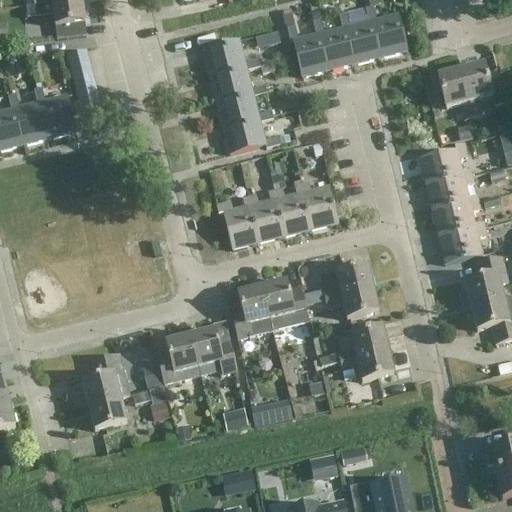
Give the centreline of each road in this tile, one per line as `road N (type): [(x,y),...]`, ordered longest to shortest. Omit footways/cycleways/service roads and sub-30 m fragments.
road 1 (residential): [(187,282),(117,0)]
road 2 (residential): [(455,511),(436,382),(394,231)]
road 3 (residential): [(187,282),(394,231)]
road 4 (residential): [(17,348),(192,305),(187,282)]
road 5 (residential): [(394,231),(357,82)]
